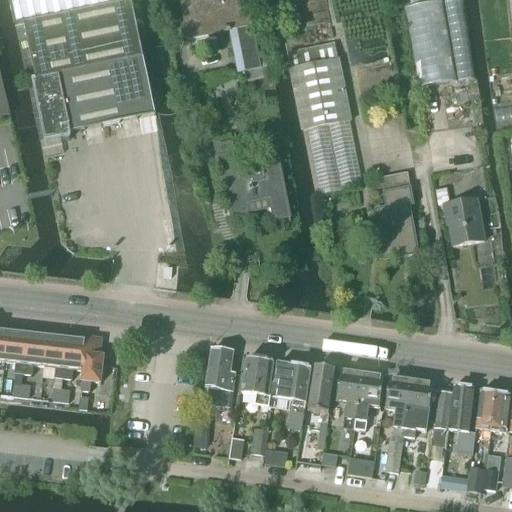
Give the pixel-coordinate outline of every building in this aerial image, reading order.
[(22,25),(22,26),(47,140),(62,137),(62,139),(64,142),(66,143),(69,142),(71,140),(71,137),(71,135),(155,117),(142,61),(145,60),(131,0),(9,0),(15,26),(22,25)] [(178,0),(187,42),(229,33),(238,75),(245,74),(247,84),(270,79),(266,61),(259,63),(246,0),(178,0)] [(286,56),(302,134),(306,133),(319,198),(362,189),(350,124),(334,47),(286,56)] [(0,118),(8,117),(0,81),(0,118)] [(290,220),(276,152),(259,155),(261,162),(246,165),(238,144),(222,148),(224,160),(219,161),(231,219),(248,216),(246,209),(268,205),(271,224),(290,220)] [(385,263),(403,259),(402,255),(416,253),(408,208),(412,208),(406,177),(377,182),(380,198),(384,197),(387,211),(376,213),(385,263)] [(438,209),(450,207),(447,191),(435,193),(438,209)] [(477,203),(444,209),(446,224),(448,224),(453,250),(484,245),(477,203)] [(7,333),(4,365),(15,367),(14,377),(23,378),(27,336),(7,333)] [(27,336),(23,378),(32,379),(33,369),(44,370),(47,338),(27,336)] [(47,338),(44,370),(55,371),(54,382),(63,383),(67,340),(47,338)] [(67,340),(63,383),(71,384),(72,374),(83,375),(87,342),(67,340)] [(83,375),(81,395),(90,396),(91,386),(100,387),(101,374),(103,359),(98,359),(99,343),(87,342),(83,375)] [(210,353),(205,391),(209,392),(207,408),(230,412),(236,377),(231,376),(234,357),(210,353)] [(270,412),(272,402),(274,387),(270,386),(273,366),(260,364),(259,360),(253,360),(251,363),(246,362),(242,397),(262,400),(261,410),(270,412)] [(274,387),(272,402),(291,405),(287,432),(301,434),(310,373),(306,372),(305,372),(301,367),(294,366),(289,369),(276,367),(274,387)] [(324,444),(335,373),(315,370),(308,412),(323,414),(317,451),(323,452),(324,444)] [(343,432),(345,432),(354,434),(362,377),(355,376),(353,373),(347,372),(344,375),(341,374),(336,406),(347,407),(343,432)] [(362,377),(354,434),(365,436),(369,411),(379,412),(383,384),(384,381),(381,380),(378,376),(372,376),(370,379),(362,377)] [(393,439),(392,445),(389,444),(384,475),(398,477),(404,441),(411,385),(404,384),(402,380),(396,379),(393,382),(392,382),(390,382),(385,413),(395,415),(392,439),(393,439)] [(411,385),(404,441),(414,442),(417,418),(428,420),(433,388),(430,388),(427,384),(421,383),(418,386),(411,385)] [(14,389),(12,400),(20,401),(22,390),(14,389)] [(438,396),(431,445),(430,449),(445,451),(448,434),(459,435),(456,455),(472,457),(473,451),(474,444),(474,437),(468,436),(474,392),(454,389),(452,399),(438,396)] [(22,390),(20,401),(28,402),(29,391),(22,390)] [(54,393),(52,405),(60,405),(62,394),(54,393)] [(62,394),(60,405),(68,406),(70,395),(62,394)] [(480,394),(475,432),(490,434),(495,396),(480,394)] [(495,396),(490,434),(505,436),(510,398),(495,396)] [(80,400),(79,413),(87,414),(88,401),(80,400)] [(265,460),(267,434),(253,433),(251,458),(265,460)] [(196,437),(195,449),(207,450),(208,438),(196,437)] [(231,442),(228,461),(241,463),(244,444),(231,442)] [(266,455),(264,467),(284,469),(285,457),(266,455)] [(349,463),(347,478),(361,481),(364,465),(349,463)] [(511,463),(506,463),(502,493),(511,494),(511,463)] [(466,495),(481,497),(481,493),(484,473),(470,471),(468,483),(466,495)] [(484,473),(481,493),(496,495),(498,474),(484,472),(484,473)] [(412,487),(425,489),(426,475),(414,474),(412,487)] [(441,480),(440,491),(458,494),(459,482),(441,480)]
